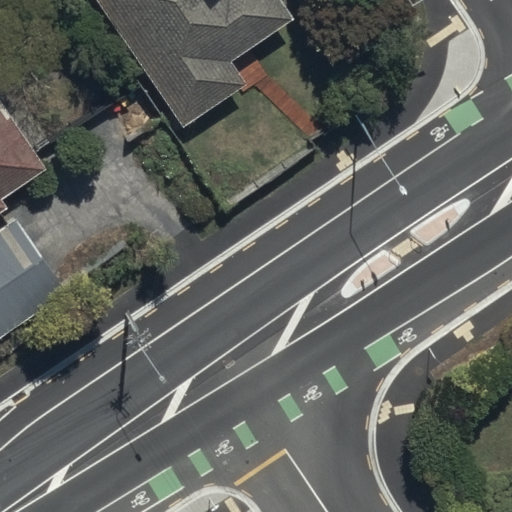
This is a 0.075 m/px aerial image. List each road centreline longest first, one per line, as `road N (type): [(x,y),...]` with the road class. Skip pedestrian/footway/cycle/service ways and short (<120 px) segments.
road 1 (secondary): [(220,367),(511,174)]
road 2 (secondary): [(8,511),(220,367)]
road 3 (tertiary): [(318,511),(220,367)]
